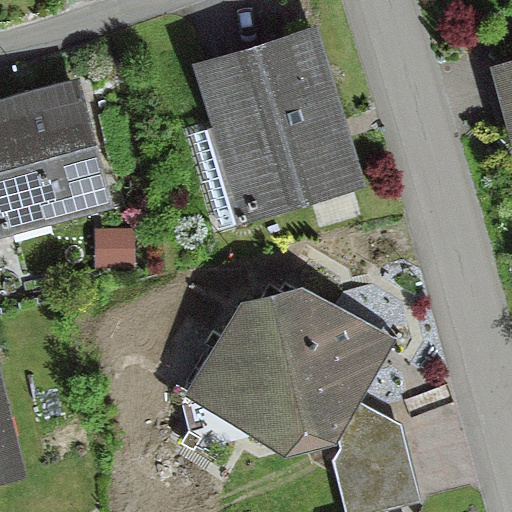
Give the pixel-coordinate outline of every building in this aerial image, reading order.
[(335,142),(329,123),(303,37),(200,67),(217,123),(198,130),(208,162),(227,156),(244,211),(346,179),(335,142)] [(511,62),(496,67),(511,125),(511,62)] [(43,206),(99,192),(73,92),(0,111),(0,232),(46,220),(43,206)] [(103,262),(128,262),(127,232),(102,232),(103,262)] [(353,365),(371,335),(298,291),(239,306),(218,340),(239,352),(223,380),(250,398),(237,418),(271,438),(330,423),(342,404),(338,389),(353,385),(356,380),(353,365)] [(0,477),(9,475),(0,437),(0,477)] [(344,454),(334,471),(343,511),(361,511),(405,501),(390,442),(344,454)]
